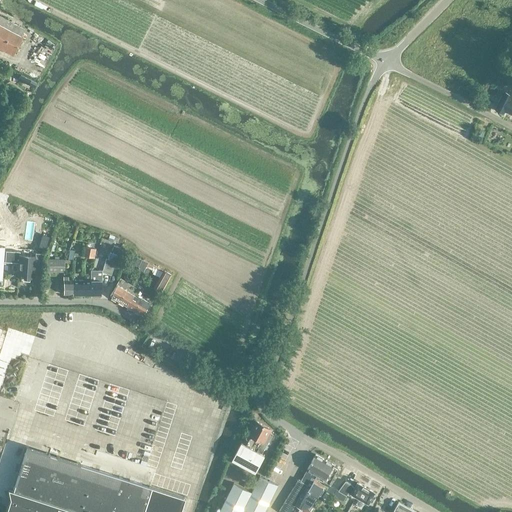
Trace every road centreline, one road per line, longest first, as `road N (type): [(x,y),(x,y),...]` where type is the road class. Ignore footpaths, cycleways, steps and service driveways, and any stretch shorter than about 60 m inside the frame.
road 1 (unclassified): [(258,396),(362,107),(387,62)]
road 2 (unclassified): [(258,396),(105,301),(0,303)]
road 3 (unclassified): [(433,511),(280,422),(258,396)]
road 4 (unclassified): [(387,62),(260,0)]
road 5 (unclassified): [(511,126),(387,62)]
